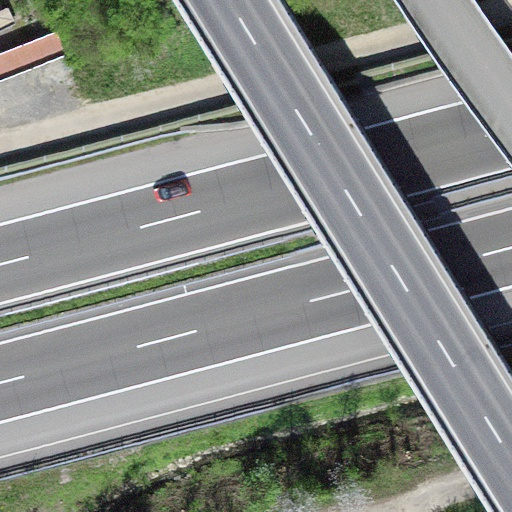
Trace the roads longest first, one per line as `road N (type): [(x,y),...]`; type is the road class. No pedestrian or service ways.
road 1 (primary): [(227,0),(511,459)]
road 2 (track): [(0,147),(511,7)]
road 3 (motorway): [(0,382),(511,247)]
road 4 (motorway): [(511,129),(0,264)]
road 5 (track): [(372,511),(511,471)]
